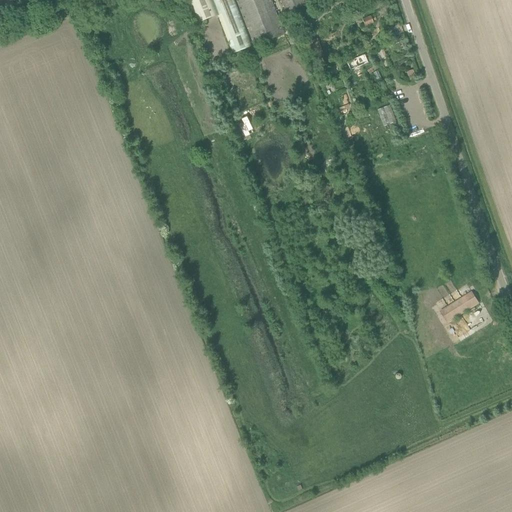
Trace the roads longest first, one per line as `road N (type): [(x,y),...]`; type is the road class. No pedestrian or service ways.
road 1 (unclassified): [(511,309),(404,0)]
road 2 (track): [(511,399),(307,490)]
